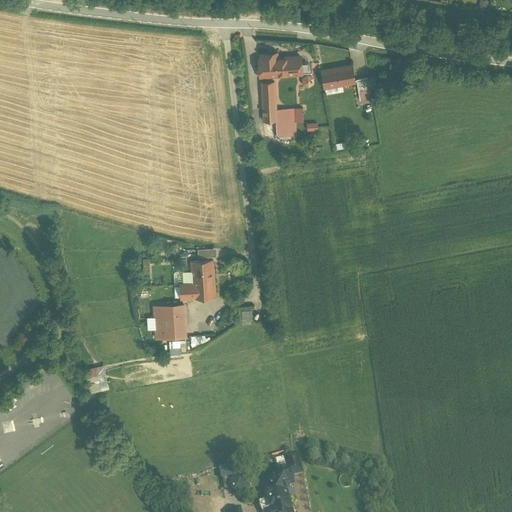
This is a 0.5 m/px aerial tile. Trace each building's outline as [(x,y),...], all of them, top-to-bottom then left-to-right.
[(260,58),(257,59),(258,79),(300,76),(298,57),(276,58),(276,53),(260,54),(260,58)] [(351,64),(319,70),(323,89),(355,83),(351,64)] [(301,75),(302,86),(313,85),(312,74),(301,75)] [(373,99),(372,77),(357,78),(358,100),(373,99)] [(273,84),(262,84),(263,122),(276,122),(276,137),(295,136),(294,111),(274,111),(273,84)] [(302,89),(293,90),(295,105),(304,104),(302,89)] [(306,123),(306,130),(317,129),(317,122),(306,123)] [(213,258),(189,260),(190,282),(177,283),(179,300),(216,298),(213,258)] [(238,305),(238,321),(251,321),(251,305),(238,305)] [(181,306),(153,308),(155,338),(198,335),(197,323),(182,324),(181,306)] [(168,341),(169,354),(180,354),(179,340),(168,341)] [(89,392),(108,388),(103,365),(84,369),(89,392)] [(218,466),(219,478),(231,477),(232,493),(249,492),(248,474),(237,475),(236,465),(218,466)] [(292,511),(285,486),(262,492),(268,511),(265,511),(292,511)]
